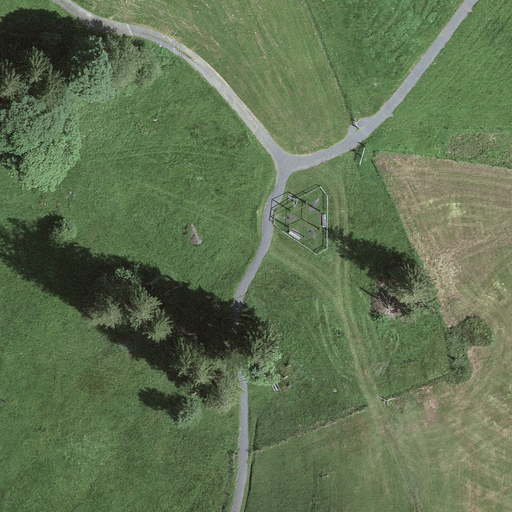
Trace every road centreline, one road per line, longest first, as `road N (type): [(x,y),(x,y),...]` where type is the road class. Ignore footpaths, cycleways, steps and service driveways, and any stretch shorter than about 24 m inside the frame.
road 1 (track): [(56,0),(103,25),(151,35),(192,60),(287,167)]
road 2 (track): [(467,0),(380,121),(353,142)]
